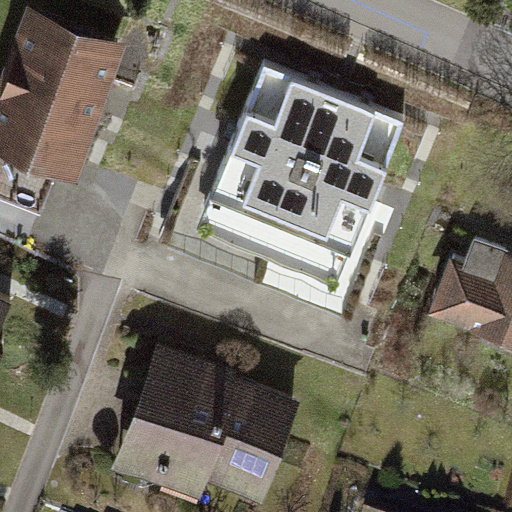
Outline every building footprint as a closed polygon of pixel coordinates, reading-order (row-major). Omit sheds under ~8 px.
[(125,35),(24,7),(0,93),(0,150),(87,175),(125,35)] [(397,113),(258,56),(193,222),(330,277),(397,113)] [(511,277),(478,263),(452,325),(511,350),(511,277)] [(0,294),(0,367),(9,350),(0,345),(0,336),(17,303),(0,294)] [(148,405),(120,472),(211,510),(219,492),(263,510),(304,411),(209,373),(189,421),(148,405)]
